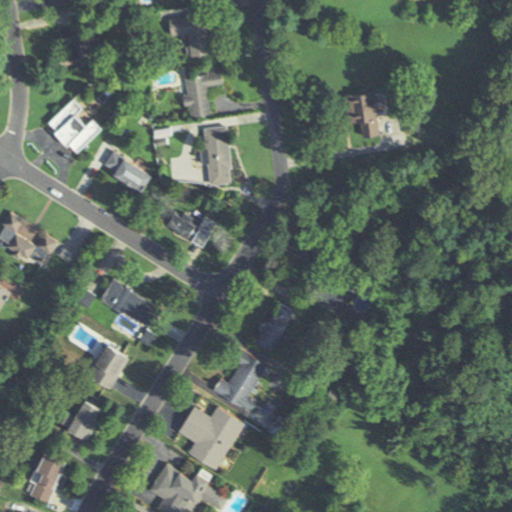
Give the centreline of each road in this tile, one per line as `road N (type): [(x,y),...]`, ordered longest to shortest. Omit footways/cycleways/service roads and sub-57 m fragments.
road 1 (residential): [(88,511),(242,256)]
road 2 (residential): [(242,256),(280,180),(258,0)]
road 3 (residential): [(219,293),(0,153)]
road 4 (residential): [(0,168),(20,117),(8,0)]
